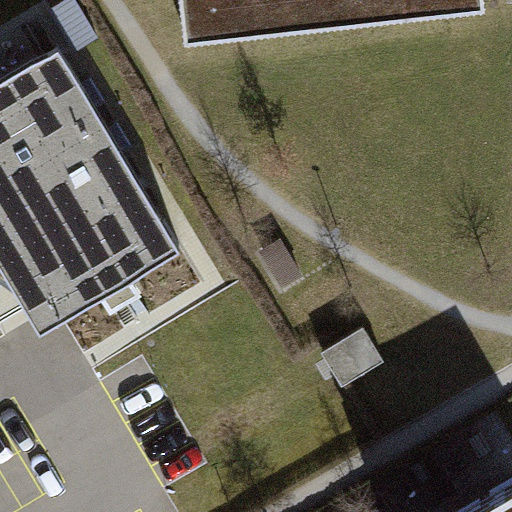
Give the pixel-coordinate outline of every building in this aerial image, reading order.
[(179,0),(183,39),(487,7),(485,0),(179,0)] [(56,35),(0,68),(0,261),(11,280),(37,324),(179,240),(56,35)] [(0,274),(11,280),(0,261),(0,274)] [(333,334),(348,367),(389,349),(373,315),(333,334)] [(511,511),(511,472),(442,511),(511,511)]
